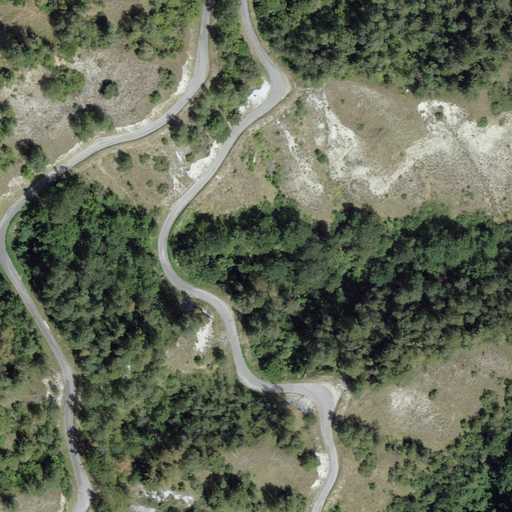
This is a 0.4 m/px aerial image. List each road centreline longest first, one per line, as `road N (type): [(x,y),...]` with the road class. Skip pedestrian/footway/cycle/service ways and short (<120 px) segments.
road 1 (track): [(316,511),(333,467),(319,400),(248,375),(222,307),(179,283),(164,259),(172,216),(279,86),(243,0)]
road 2 (track): [(209,0),(189,93),(156,125),(103,143),(48,177),(2,228),(6,265),(66,370),(84,489),(78,511)]
